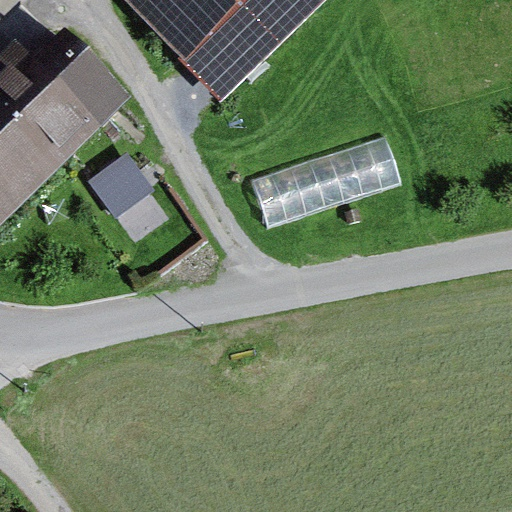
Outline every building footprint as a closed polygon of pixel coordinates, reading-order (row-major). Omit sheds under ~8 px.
[(0,0),(0,21),(21,0),(0,0)] [(274,0),(131,0),(103,30),(179,101),(274,0)] [(0,264),(116,146),(27,60),(0,88),(0,264)] [(399,144),(261,173),(272,226),(410,196),(399,144)] [(134,150),(96,179),(123,214),(161,185),(134,150)]
